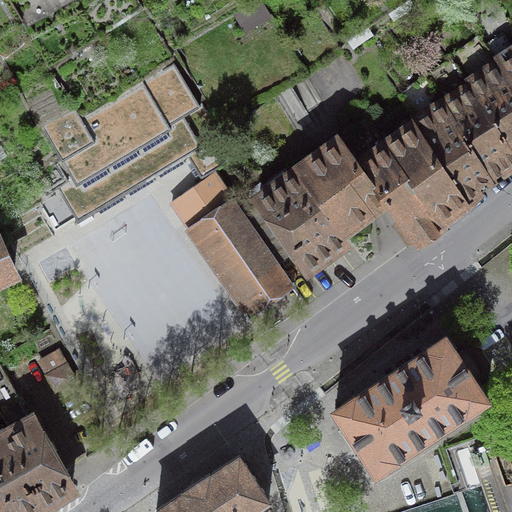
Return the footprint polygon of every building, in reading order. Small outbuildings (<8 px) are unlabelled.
[(501,64),(511,81),(511,56),(502,63),(498,56),(511,48),(502,34),(486,44),(501,64)] [(479,35),(451,55),(472,88),(511,150),(511,81),(501,64),(486,44),(479,35)] [(503,167),(511,160),(511,150),(472,88),(459,95),(455,89),(463,84),(447,60),(426,73),(489,176),(503,167)] [(173,62),(47,138),(72,179),(57,188),(77,221),(97,209),(100,214),(125,199),(122,194),(127,191),(130,195),(155,181),(152,176),(157,173),(160,178),(185,163),(182,158),(187,155),(196,170),(201,178),(214,170),(223,165),(222,164),(230,160),(215,135),(207,139),(204,134),(216,126),(202,102),(199,104),(173,62)] [(405,104),(405,103),(404,104),(467,199),(479,187),(489,176),(426,73),(416,81),(417,82),(403,92),(409,102),(405,104)] [(404,104),(373,127),(441,220),(454,209),(467,199),(404,104)] [(341,138),(340,139),(384,200),(415,242),(428,231),(441,220),(373,127),(347,146),(341,138)] [(340,139),(297,170),(341,231),(363,216),(384,200),(340,139)] [(234,199),(214,170),(201,178),(202,180),(172,201),(248,311),(248,312),(250,314),(259,308),(267,302),(268,303),(272,300),(276,297),(276,296),(284,291),(293,285),(294,284),(292,281),(291,282),(242,211),(243,211),(235,199),(234,199)] [(297,170),(259,199),(307,269),(340,244),(347,239),(341,231),(297,170)] [(0,280),(14,274),(0,245),(0,280)] [(355,396),(335,409),(347,426),(346,426),(365,455),(365,454),(376,471),(396,458),(467,411),(467,412),(487,399),(475,382),(476,381),(467,367),(457,353),(445,336),(426,349),(426,350),(391,373),(355,397),(355,396)] [(0,362),(0,418),(2,417),(8,429),(30,416),(22,402),(0,362)] [(51,382),(56,390),(75,379),(67,364),(47,375),(51,382)] [(8,429),(0,433),(0,490),(12,511),(37,511),(48,505),(72,490),(30,416),(8,429)] [(160,507),(156,510),(157,511),(250,511),(269,500),(239,455),(235,457),(228,462),(221,466),(214,471),(211,474),(210,473),(197,481),(184,490),(185,491),(181,493),(174,498),(167,502),(160,507)] [(0,511),(12,511),(0,490),(0,511)]
